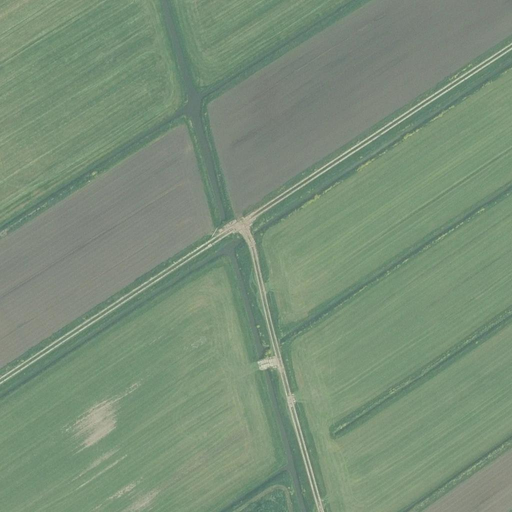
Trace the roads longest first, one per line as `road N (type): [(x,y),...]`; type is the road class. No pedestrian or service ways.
road 1 (track): [(0,381),(511,48)]
road 2 (track): [(244,223),(321,511)]
